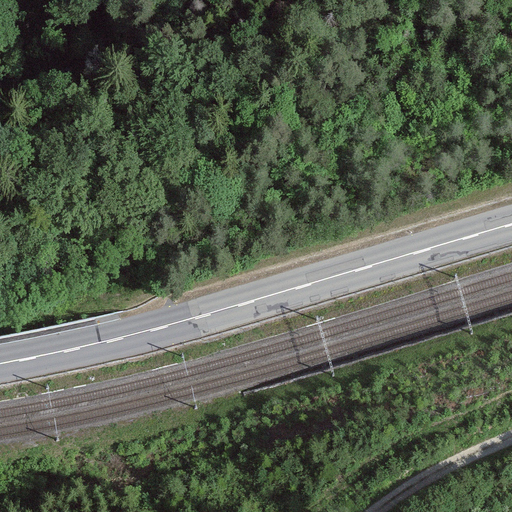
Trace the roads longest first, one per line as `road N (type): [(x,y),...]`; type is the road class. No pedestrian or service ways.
road 1 (primary): [(0,363),(175,323),(511,224)]
road 2 (track): [(511,438),(446,464),(373,511)]
